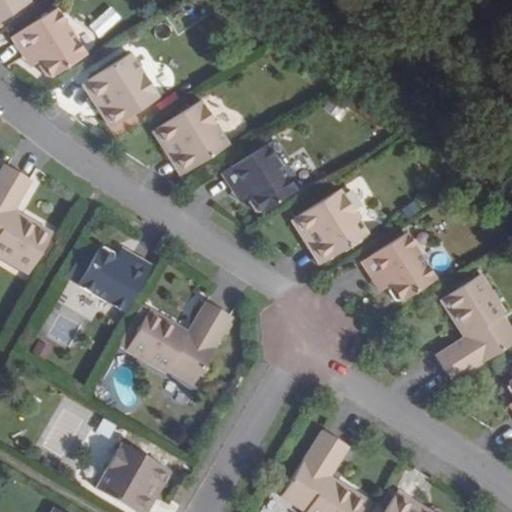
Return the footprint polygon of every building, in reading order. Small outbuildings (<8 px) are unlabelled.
[(0,0),(0,20),(33,0),(32,0),(0,0)] [(60,5),(14,34),(27,54),(37,47),(42,55),(44,58),(42,63),(48,73),(53,74),(89,51),(60,5)] [(27,54),(33,62),(42,55),(37,47),(27,54)] [(160,96),(133,52),(93,76),(110,105),(107,108),(104,113),(110,122),(117,123),(160,96)] [(107,108),(110,105),(93,76),(84,81),(104,113),(107,108)] [(157,127),(156,132),(161,141),(166,141),(171,139),(189,168),(229,142),(202,99),(157,127)] [(171,139),(166,141),(161,141),(182,173),(189,168),(171,139)] [(295,190),(267,144),(222,172),(234,192),(244,185),(249,193),(251,196),(248,201),(253,211),(263,211),(295,190)] [(40,185),(13,168),(0,190),(0,256),(34,277),(59,236),(22,214),(40,185)] [(234,192),(239,200),(249,193),(244,185),(234,192)] [(304,230),(308,228),(327,257),(367,232),(340,188),(295,216),(293,221),(300,230),(304,230)] [(308,228),(304,230),(300,230),(319,262),(327,257),(308,228)] [(407,232),(363,261),(375,280),(385,274),(391,282),(391,284),(389,290),(395,300),(402,300),(436,278),(407,232)] [(132,317),(159,272),(139,260),(133,271),(124,266),(122,264),(122,257),(113,252),(106,254),(85,289),(132,317)] [(124,266),(133,271),(139,260),(131,255),(124,266)] [(375,280),(380,289),(391,282),(385,274),(375,280)] [(507,314),(483,276),(442,302),(465,337),(436,356),(453,383),(511,345),(511,330),(503,316),(507,314)] [(216,306),(198,336),(159,313),(135,353),(173,376),(175,373),(202,389),(242,322),(216,306)] [(45,360),(52,349),(37,341),(30,352),(45,360)] [(357,454),(331,437),(288,502),(303,511),(369,511),(374,505),(339,482),(357,454)] [(171,476),(127,450),(100,494),(128,511),(144,511),(158,490),(162,492),(167,493),(174,482),(171,476)] [(144,511),(154,511),(167,493),(162,492),(158,490),(144,511)] [(429,511),(406,496),(401,503),(414,511),(429,511)] [(414,511),(401,503),(395,511),(414,511)]
